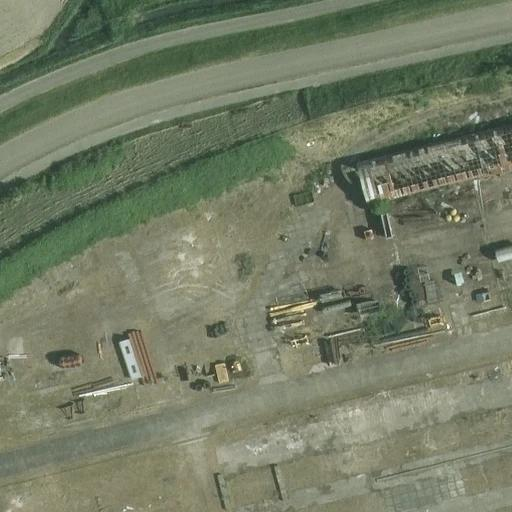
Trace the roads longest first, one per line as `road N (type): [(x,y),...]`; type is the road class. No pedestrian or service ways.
road 1 (unclassified): [(0,156),(172,90),(511,17)]
road 2 (unclassified): [(0,108),(158,45),(334,0)]
